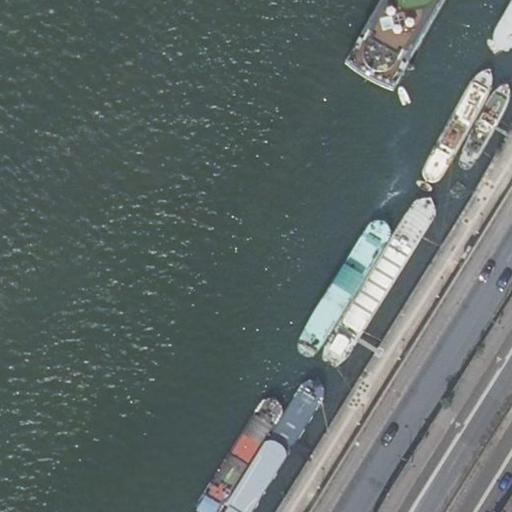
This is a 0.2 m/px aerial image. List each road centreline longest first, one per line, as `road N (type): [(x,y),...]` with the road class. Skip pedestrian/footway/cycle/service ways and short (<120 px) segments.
road 1 (primary): [(511,251),(347,511)]
road 2 (primary): [(511,370),(421,511)]
